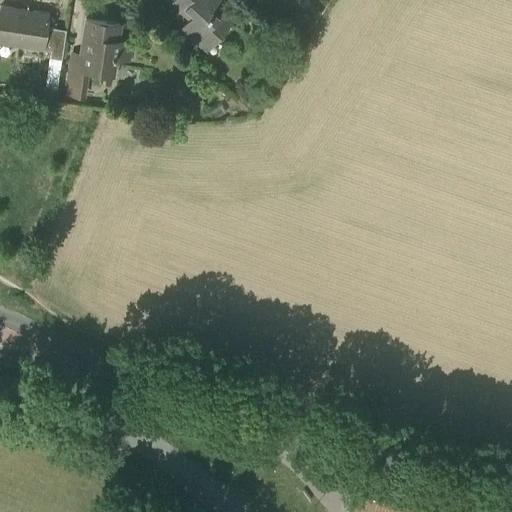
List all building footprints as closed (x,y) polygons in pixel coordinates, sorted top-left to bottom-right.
[(205,49),(231,19),(214,5),(217,0),(172,0),(190,15),(180,27),(205,49)] [(0,41),(42,48),(48,13),(0,6),(0,41)] [(127,59),(130,42),(116,40),(119,24),(85,19),(80,54),(72,53),(68,81),(84,83),(87,68),(111,72),(114,57),(127,59)] [(57,78),(60,58),(48,56),(45,77),(57,78)] [(415,511),(416,510),(356,490),(348,511),(415,511)]
